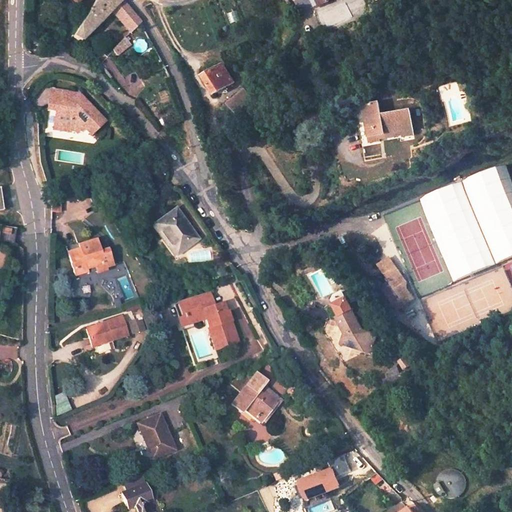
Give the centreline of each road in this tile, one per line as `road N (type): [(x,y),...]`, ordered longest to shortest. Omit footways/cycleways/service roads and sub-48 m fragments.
road 1 (residential): [(67,511),(38,415),(35,220),(17,148),(15,68)]
road 2 (unknown): [(237,249),(256,227),(238,168),(248,145),(262,148),(301,199),(312,195),(304,122),(315,109),(376,170),(396,164),(409,145)]
road 3 (residential): [(204,190),(278,325),(429,511)]
road 4 (residential): [(15,68),(60,61),(82,68),(204,190)]
road 5 (unknown): [(45,439),(254,350)]
road 6 (residential): [(204,190),(175,76),(128,0)]
